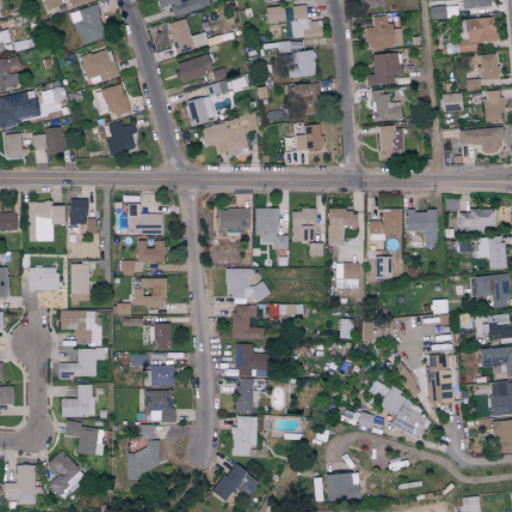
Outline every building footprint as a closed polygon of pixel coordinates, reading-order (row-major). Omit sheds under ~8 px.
[(41,0),(45,11),(61,5),(59,0),(69,0),(70,4),(81,0),(41,0)] [(155,0),(158,8),(168,4),(172,18),(209,6),(206,0),(186,0),(182,1),(181,0),(155,0)] [(489,8),(488,0),(458,0),(459,9),(489,8)] [(69,13),(79,45),(105,37),(95,5),(69,13)] [(320,21),(305,22),(305,5),(291,6),(291,24),(285,24),(286,38),(321,36),(320,21)] [(432,20),(457,18),(456,5),(431,8),(432,20)] [(283,7),(265,8),(265,23),(283,22),(283,7)] [(364,29),(365,49),(401,47),(400,29),(388,30),(387,16),(370,17),(371,28),(364,29)] [(475,52),(475,42),(494,42),(492,18),(460,20),(461,38),(459,38),(459,53),(475,52)] [(167,23),(172,53),(206,47),(203,33),(188,36),(185,20),(167,23)] [(1,43),(8,43),(7,30),(0,30),(0,52),(2,53),(1,43)] [(116,75),(109,49),(78,58),(86,84),(116,75)] [(313,76),(312,51),(294,52),(295,68),(287,69),(287,77),(313,76)] [(371,55),(372,75),(364,75),(365,85),(392,84),(392,76),(400,76),(400,54),(371,55)] [(477,55),(478,80),(496,79),(495,54),(477,55)] [(175,64),(181,83),(211,73),(205,55),(175,64)] [(0,89),(16,85),(13,71),(19,69),(15,56),(0,59),(0,89)] [(466,80),(466,90),(478,89),(477,79),(466,80)] [(224,91),(221,81),(205,87),(208,97),(224,91)] [(292,85),(293,108),(299,108),(299,116),(308,116),(308,107),(317,107),(316,84),(292,85)] [(93,91),(99,113),(111,110),(112,116),(127,113),(120,85),(93,91)] [(64,100),(61,87),(39,92),(41,104),(64,100)] [(399,102),(386,103),(385,89),(368,91),(372,122),(401,119),(399,102)] [(500,121),(499,90),(482,91),(483,121),(500,121)] [(37,117),(33,91),(0,97),(0,128),(20,125),(19,120),(37,117)] [(440,94),(441,112),(460,111),(459,93),(440,94)] [(184,102),(190,125),(213,120),(207,97),(184,102)] [(198,128),(203,147),(215,145),(217,154),(226,151),(226,155),(247,150),(243,132),(256,129),(253,115),(198,128)] [(135,149),(127,125),(121,127),(119,121),(106,125),(110,136),(103,138),(108,157),(135,149)] [(319,125),(302,126),(302,135),(294,136),(294,151),(320,150),(319,125)] [(400,126),(377,127),(377,159),(400,159),(400,126)] [(47,155),(63,153),(60,127),(44,129),(47,155)] [(459,145),(481,144),(481,152),(501,151),(500,128),(458,130),(459,145)] [(3,135),(4,157),(21,156),(19,134),(3,135)] [(30,135),(31,149),(44,148),(44,135),(30,135)] [(85,199),(68,199),(67,223),(85,223),(85,199)] [(61,224),(61,205),(50,205),(50,202),(27,201),(26,241),(51,241),(51,223),(61,224)] [(160,232),(160,213),(139,214),(138,203),(126,203),(126,233),(160,232)] [(276,207),(253,208),(253,235),(259,235),(259,243),(272,242),(272,249),(286,248),(286,235),(276,235),(276,207)] [(217,228),(225,228),(224,235),(237,236),(237,228),(247,228),(247,208),(217,208),(217,228)] [(367,220),(367,240),(383,240),(383,234),(399,234),(399,208),(380,208),(380,220),(367,220)] [(289,240),(312,240),(312,209),(290,209),(289,240)] [(325,245),(340,245),(341,226),(355,226),(355,210),(326,209),(325,245)] [(494,210),(457,209),(456,232),(483,233),(483,225),(493,226),(494,210)] [(404,230),(423,230),(423,247),(434,247),(434,210),(404,210),(404,230)] [(0,212),(0,230),(14,230),(14,212),(0,212)] [(93,218),(85,218),(86,231),(94,231),(93,218)] [(487,268),(503,267),(502,236),(476,237),(477,257),(486,257),(487,268)] [(135,261),(163,261),(163,240),(152,240),(153,247),(145,248),(144,240),(135,240),(135,261)] [(321,243),(307,242),(307,255),(320,256),(321,243)] [(390,256),(373,256),(373,277),(390,278),(390,256)] [(132,260),(120,260),(119,275),(131,275),(132,260)] [(334,263),(334,288),(357,288),(357,262),(334,263)] [(69,294),(87,293),(87,263),(69,263),(69,294)] [(26,289),(56,290),(56,268),(27,267),(26,289)] [(249,268),(226,268),(225,297),(252,297),(264,297),(264,284),(249,284),(249,268)] [(489,274),(489,307),(506,306),(506,274),(489,274)] [(165,297),(164,278),(138,278),(138,288),(132,288),(132,307),(160,307),(160,297),(165,297)] [(129,302),(113,303),(114,314),(129,314),(129,302)] [(267,314),(288,315),(288,305),(267,304),(267,314)] [(230,338),(259,338),(259,327),(254,327),(254,306),(231,305),(230,338)] [(58,329),(74,329),(74,344),(98,343),(98,310),(58,310),(58,329)] [(509,313),(486,314),(487,338),(509,337),(509,313)] [(351,338),(352,319),(338,318),(337,338),(351,338)] [(149,324),(149,349),(169,349),(169,324),(149,324)] [(250,344),(234,344),(233,375),(268,376),(268,354),(250,353),(250,344)] [(511,347),(478,348),(479,366),(502,366),(502,376),(511,375),(511,347)] [(56,362),(56,377),(94,377),(94,360),(104,359),(103,348),(75,348),(76,362),(56,362)] [(450,369),(443,369),(443,354),(426,355),(427,371),(424,371),(425,403),(451,402),(450,369)] [(420,389),(396,364),(390,369),(397,376),(394,379),(411,397),(420,389)] [(142,385),(173,385),(174,366),(142,366),(142,385)] [(251,379),(235,378),(234,410),(250,411),(251,401),(257,401),(257,391),(251,390),(251,379)] [(387,388),(374,379),(367,389),(381,398),(387,388)] [(511,381),(488,383),(489,416),(511,414),(511,381)] [(60,398),(60,416),(92,416),(91,384),(75,384),(75,398),(60,398)] [(12,386),(0,385),(0,403),(11,404),(12,386)] [(389,423),(416,440),(428,420),(418,414),(422,408),(388,387),(378,405),(395,415),(389,423)] [(149,411),(148,421),(171,422),(171,390),(143,390),(143,411),(149,411)] [(370,428),(372,414),(358,412),(356,425),(370,428)] [(247,456),(247,445),(254,445),(255,416),(235,416),(235,426),(231,426),(230,455),(247,456)] [(511,419),(491,420),(492,453),(511,451),(511,419)] [(100,455),(102,429),(79,427),(80,422),(64,420),(63,435),(77,436),(75,453),(100,455)] [(135,425),(135,439),(151,439),(151,424),(135,425)] [(126,451),(125,479),(144,479),(144,468),(156,468),(157,440),(145,440),(144,451),(126,451)] [(57,474),(47,484),(60,498),(72,487),(70,486),(82,475),(59,450),(46,463),(57,474)] [(231,488),(245,497),(256,479),(230,463),(212,493),(224,500),(231,488)] [(2,483),(2,497),(16,498),(16,502),(32,503),(33,465),(15,464),(14,483),(2,483)] [(324,474),(325,500),(357,499),(356,473),(324,474)] [(460,511),(471,511),(478,511),(477,496),(460,497),(460,511)]
